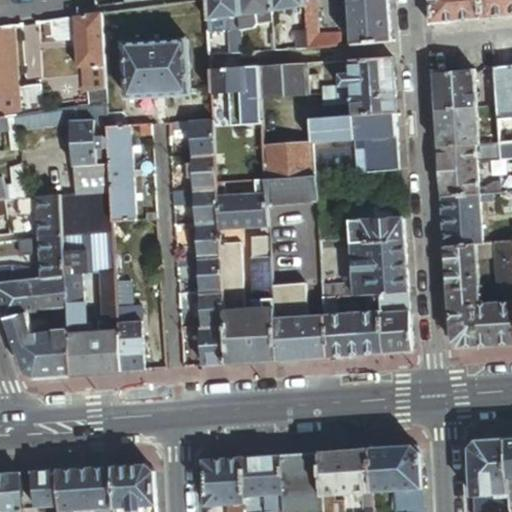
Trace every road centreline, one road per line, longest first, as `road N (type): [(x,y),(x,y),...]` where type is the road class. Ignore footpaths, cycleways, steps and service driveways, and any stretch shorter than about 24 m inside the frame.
road 1 (residential): [(436,399),(412,49)]
road 2 (secondary): [(176,417),(436,399)]
road 3 (secondary): [(17,429),(176,417)]
